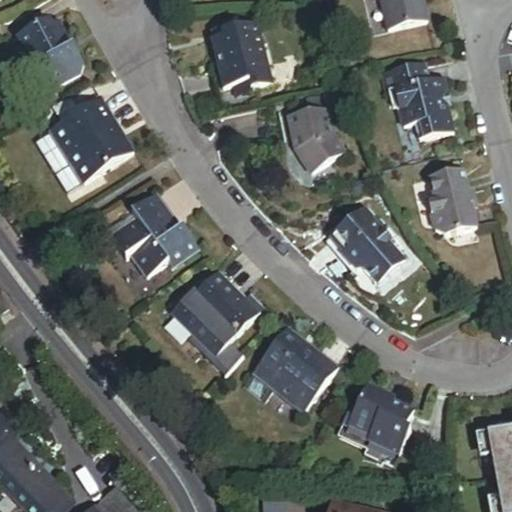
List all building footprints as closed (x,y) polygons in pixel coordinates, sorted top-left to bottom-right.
[(434,31),(425,0),(377,0),(378,1),(383,0),(393,41),(434,31)] [(51,26),(22,42),(24,45),(43,62),(46,60),(53,66),(57,63),(59,69),(55,72),(59,89),(61,93),(88,78),(90,69),(79,51),(77,52),(62,28),(55,31),(51,26)] [(219,49),(217,50),(230,99),(241,96),(256,92),(258,98),(280,92),(264,32),(244,37),(243,33),(226,38),(228,47),(219,49)] [(226,38),(216,40),(219,49),(228,47),(226,38)] [(433,89),(438,88),(434,70),(428,71),(433,89)] [(428,71),(392,80),(401,115),(411,121),(414,134),(426,131),(429,148),(462,140),(455,111),(452,112),(445,85),(438,88),(433,89),(428,71)] [(445,85),(452,112),(455,111),(457,110),(450,84),(445,85)] [(258,98),(256,92),(241,96),(244,107),(259,103),(258,98)] [(60,140),(95,191),(145,158),(109,106),(60,140)] [(331,121),(292,129),(301,163),(316,186),(350,164),(337,147),(331,121)] [(470,178),(437,185),(441,205),(435,206),(442,236),(451,245),(483,237),(478,216),(481,215),(477,196),(474,196),(470,178)] [(149,225),(122,244),(137,265),(143,261),(161,287),(183,271),(186,276),(213,256),(197,233),(192,237),(184,226),(187,224),(170,201),(144,219),(149,225)] [(370,219),(339,248),(367,280),(375,279),(387,293),(411,272),(394,252),(397,249),(370,219)] [(205,297),(183,318),(207,344),(226,364),(240,351),(267,326),(246,303),(250,300),(231,280),(209,301),(205,297)] [(0,293),(0,315),(11,308),(0,293)] [(355,377),(301,341),(269,388),(291,402),(323,424),(355,377)] [(226,364),(207,344),(202,349),(237,388),(255,366),(240,351),(226,364)] [(291,402),(269,388),(260,400),(282,415),(291,402)] [(402,402),(383,393),(371,418),(365,432),(384,441),(381,448),(387,450),(413,463),(425,439),(420,437),(428,421),(399,407),(402,402)] [(371,418),(367,416),(354,443),(383,457),(387,450),(381,448),(384,441),(365,432),(371,418)] [(43,511),(20,460),(16,462),(11,449),(19,438),(0,423),(0,511),(43,511)] [(511,511),(511,428),(492,431),(505,511),(511,511)] [(137,511),(120,493),(99,511),(137,511)]
